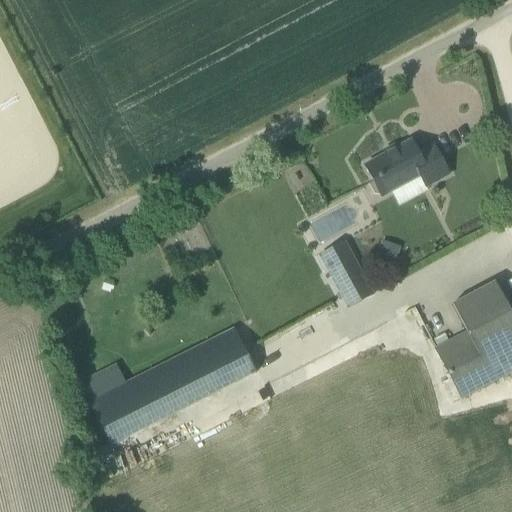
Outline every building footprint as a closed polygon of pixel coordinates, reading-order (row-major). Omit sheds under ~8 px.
[(425,187),(449,175),(433,146),(418,155),(411,142),(364,167),(381,198),(419,177),(425,187)] [(372,262),(390,269),(399,246),(381,239),(372,262)] [(318,257),(347,310),(373,296),(345,242),(318,257)] [(452,305),(467,333),(435,350),(461,400),(511,373),(511,315),(495,283),(452,305)] [(79,385),(110,446),(255,373),(233,329),(118,388),(109,370),(79,385)] [(119,480),(125,511),(511,511),(511,451),(502,408),(435,422),(420,357),(383,365),(380,351),(343,359),(345,368),(307,377),(309,388),(272,396),(275,411),(201,427),(205,446),(131,463),(134,476),(119,480)]
